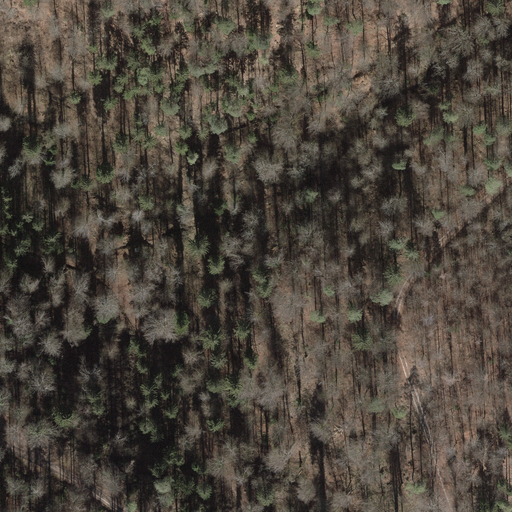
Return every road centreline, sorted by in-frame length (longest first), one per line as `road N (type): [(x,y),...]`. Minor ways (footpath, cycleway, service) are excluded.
road 1 (track): [(57,0),(176,61),(216,68),(350,46),(461,0)]
road 2 (track): [(0,177),(78,231),(245,511)]
road 3 (track): [(511,174),(410,275),(394,311),(398,349),(458,511)]
road 4 (track): [(123,511),(32,448),(0,413)]
